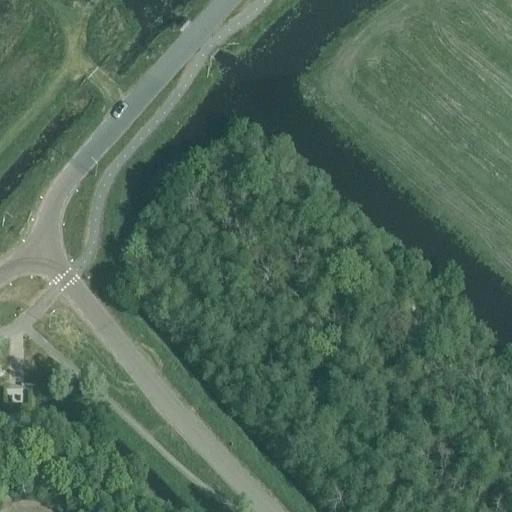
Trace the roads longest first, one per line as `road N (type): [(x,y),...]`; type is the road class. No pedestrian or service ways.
road 1 (tertiary): [(270,511),(38,253)]
road 2 (tertiary): [(38,253),(71,175),(227,0)]
road 3 (track): [(0,147),(41,108),(76,55),(69,29)]
